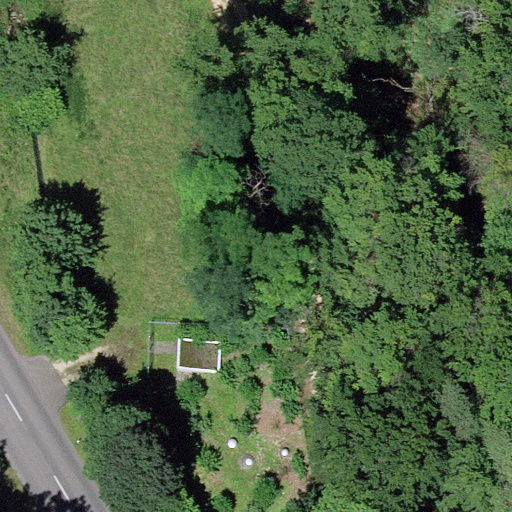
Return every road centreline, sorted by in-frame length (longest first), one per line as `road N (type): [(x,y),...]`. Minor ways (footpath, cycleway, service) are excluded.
road 1 (track): [(219,0),(300,253),(335,511)]
road 2 (tertiary): [(75,511),(0,387)]
